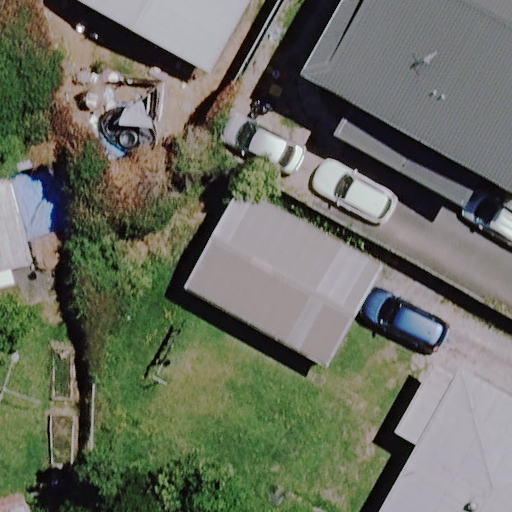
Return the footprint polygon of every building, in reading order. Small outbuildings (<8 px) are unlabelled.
[(55,0),(202,81),(243,7),(229,0),(55,0)] [(511,0),(360,0),(310,89),(511,204),(511,0)] [(0,265),(52,250),(19,138),(0,143),(0,265)] [(375,278),(233,198),(178,295),(320,375),(375,278)] [(511,511),(511,414),(450,382),(381,511),(511,511)] [(0,511),(43,511),(37,487),(0,496),(0,511)]
